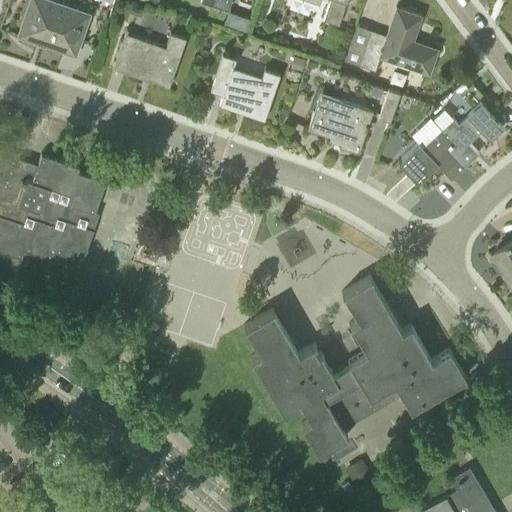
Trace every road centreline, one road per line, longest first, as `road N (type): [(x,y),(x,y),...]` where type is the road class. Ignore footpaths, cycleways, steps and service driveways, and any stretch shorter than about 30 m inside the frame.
road 1 (residential): [(428,238),(351,185),(0,64)]
road 2 (tertiary): [(179,458),(0,346)]
road 3 (residential): [(511,361),(428,238)]
road 4 (residential): [(428,238),(511,150)]
